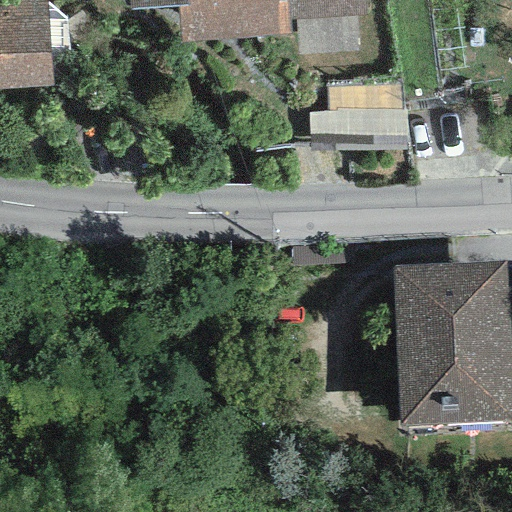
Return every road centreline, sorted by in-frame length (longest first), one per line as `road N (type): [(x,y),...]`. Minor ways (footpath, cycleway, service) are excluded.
road 1 (secondary): [(253,215),(511,202)]
road 2 (secondary): [(253,215),(70,212),(0,201)]
